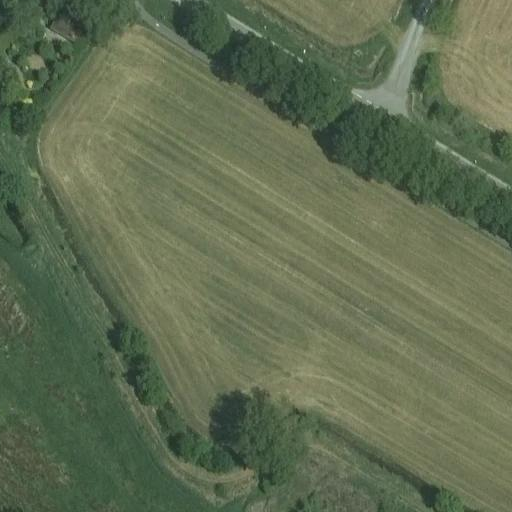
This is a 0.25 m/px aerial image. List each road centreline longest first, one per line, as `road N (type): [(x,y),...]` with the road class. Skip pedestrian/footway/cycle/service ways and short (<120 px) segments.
road 1 (tertiary): [(182,0),(384,125)]
road 2 (tertiary): [(384,125),(511,203)]
road 3 (unclassified): [(384,125),(429,0)]
